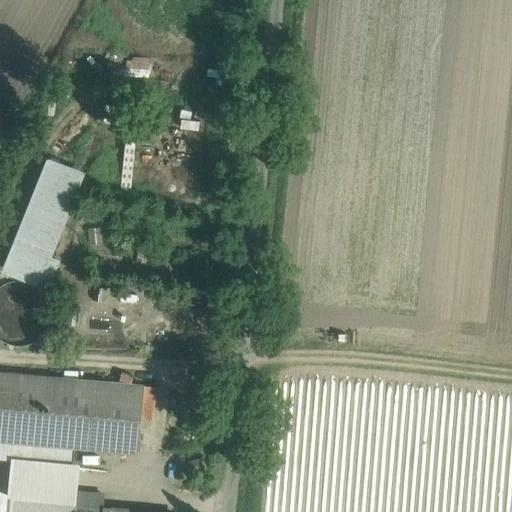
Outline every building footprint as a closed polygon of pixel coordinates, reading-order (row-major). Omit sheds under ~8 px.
[(125,138),(119,188),(133,189),(139,140),(125,138)] [(85,174),(48,159),(2,271),(48,290),(60,261),(51,257),(85,174)] [(49,325),(52,313),(49,300),(42,290),(31,284),(19,281),(6,283),(0,287),(0,338),(7,343),(19,346),(32,343),(42,336),(49,325)] [(143,387),(0,373),(0,440),(137,453),(143,387)] [(100,492),(77,491),(76,502),(99,504),(100,492)] [(76,502),(7,496),(5,511),(74,511),(75,507),(76,502)]
